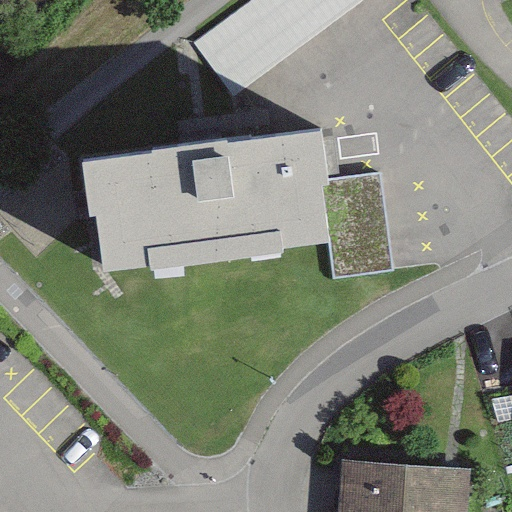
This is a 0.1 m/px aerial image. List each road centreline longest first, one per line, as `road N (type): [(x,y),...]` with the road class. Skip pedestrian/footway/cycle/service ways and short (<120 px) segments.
road 1 (residential): [(274,511),(274,464),(292,416),(360,353),(511,285)]
road 2 (track): [(0,177),(217,0)]
